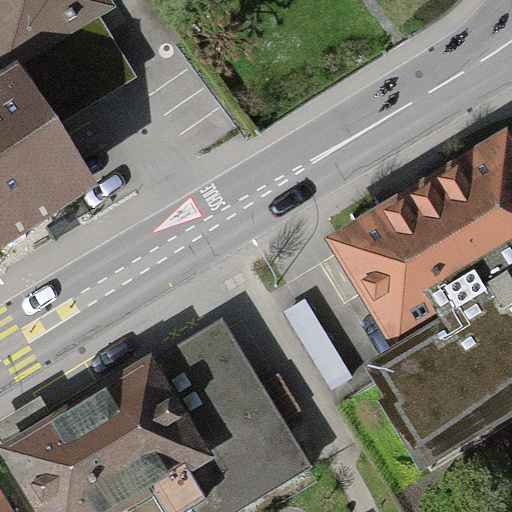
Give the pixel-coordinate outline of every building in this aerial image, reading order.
[(0,0),(0,49),(10,66),(34,52),(73,115),(119,87),(81,24),(105,9),(99,0),(0,0)] [(0,242),(4,239),(8,245),(15,247),(28,239),(30,231),(25,225),(78,190),(15,94),(0,104),(0,242)] [(511,161),(506,151),(343,251),(403,349),(441,326),(448,337),(379,379),(399,412),(394,416),(423,463),(511,399),(511,161)] [(49,235),(56,247),(83,230),(76,218),(49,235)] [(261,388),(185,433),(151,376),(58,432),(55,425),(10,452),(45,511),(119,511),(152,493),(163,511),(240,511),(310,470),(261,388)]
